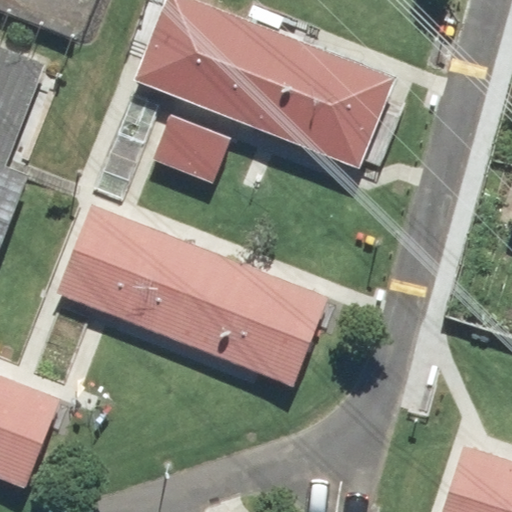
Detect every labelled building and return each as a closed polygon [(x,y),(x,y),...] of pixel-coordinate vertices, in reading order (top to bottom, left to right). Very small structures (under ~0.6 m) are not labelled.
[(386,80),(181,0),(161,0),(128,86),(350,172),(386,80)] [(0,165),(39,67),(0,51),(0,220),(17,179),(0,171),(0,165)] [(231,137),(173,114),(157,155),(215,177),(231,137)] [(86,208),(51,296),(284,390),(320,302),(86,208)] [(53,400),(0,380),(0,484),(17,491),(53,400)] [(511,511),(511,467),(456,450),(436,511),(511,511)]
